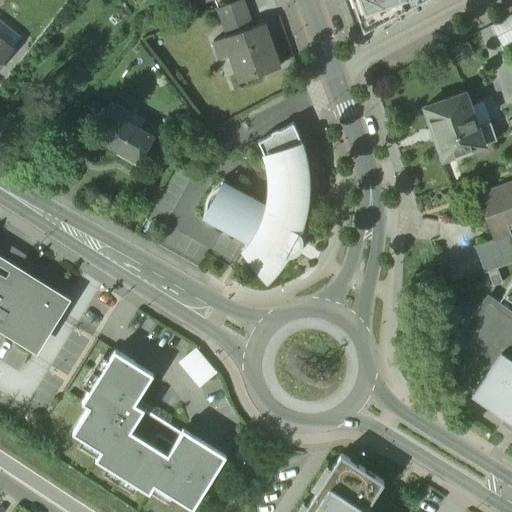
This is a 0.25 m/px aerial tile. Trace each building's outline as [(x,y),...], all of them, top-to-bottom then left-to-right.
[(243,0),(236,0),(216,7),(221,22),(248,12),(243,0)] [(352,0),(364,31),(422,0),(352,0)] [(248,12),(221,22),(243,80),(279,66),(262,21),(253,24),(248,12)] [(223,35),(212,39),(218,55),(229,51),(223,35)] [(0,37),(0,64),(13,48),(0,37)] [(466,93),(424,107),(443,161),(484,146),(484,144),(478,127),(474,115),(472,109),(466,93)] [(133,112),(114,101),(109,109),(122,116),(129,120),(133,112)] [(122,116),(109,109),(99,127),(111,134),(122,116)] [(129,120),(122,116),(111,134),(107,142),(120,150),(119,152),(139,164),(155,135),(129,120)] [(269,189),(266,206),(222,181),(220,186),(214,190),(209,196),(206,204),(206,211),(203,216),(249,241),(242,249),(266,280),(273,274),(280,266),(284,261),(287,263),(306,228),(302,226),(307,199),(308,173),(303,147),(293,122),(258,140),(264,156),(268,172),(269,189)] [(491,122),(478,127),(484,144),(497,139),(491,122)] [(511,183),(478,196),(492,234),(508,228),(507,224),(511,222),(511,183)] [(0,323),(35,345),(64,299),(0,259),(0,323)] [(497,267),(488,271),(493,286),(502,282),(497,267)] [(511,282),(503,296),(511,302),(511,282)] [(511,317),(489,301),(458,345),(474,356),(460,378),(475,388),(472,392),(503,415),(511,420),(511,317)] [(200,385),(219,371),(200,345),(181,359),(200,385)] [(154,373),(114,349),(82,402),(88,405),(71,433),(100,450),(94,460),(150,493),(154,486),(193,509),(226,454),(183,428),(180,431),(144,409),(145,408),(136,402),(154,373)] [(511,420),(503,415),(501,417),(511,424),(511,420)] [(371,511),(367,509),(376,495),(385,482),(340,453),(302,511),(371,511)] [(376,495),(367,509),(371,511),(378,511),(386,501),(376,495)]
